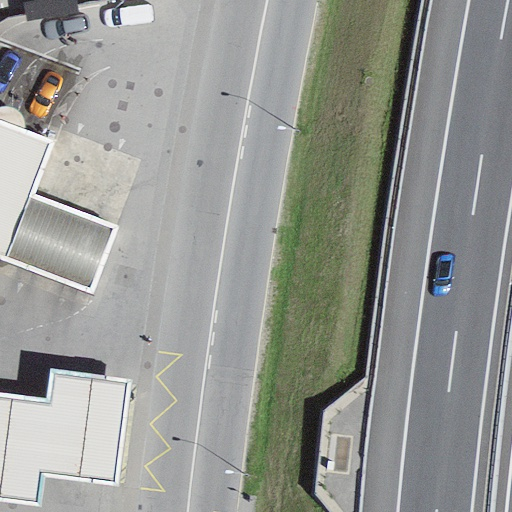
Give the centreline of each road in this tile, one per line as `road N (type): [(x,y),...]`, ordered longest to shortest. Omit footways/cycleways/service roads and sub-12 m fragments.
road 1 (secondary): [(189,511),(241,137),(270,0)]
road 2 (motorway): [(492,0),(415,511)]
